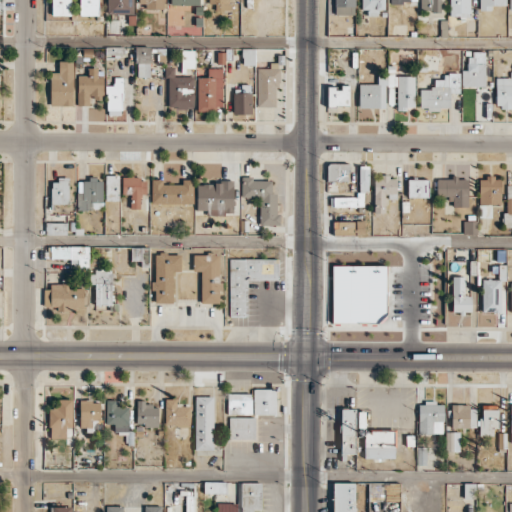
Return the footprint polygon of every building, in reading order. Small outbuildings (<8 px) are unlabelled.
[(52,0),(52,15),(70,16),(70,0),(52,0)] [(99,15),(99,0),(79,0),(79,15),(99,15)] [(106,0),(107,14),(133,14),(133,0),(106,0)] [(138,0),(139,9),(165,8),(164,0),(138,0)] [(208,0),(209,4),(215,4),(215,11),(229,11),(229,0),(208,0)] [(354,0),(334,0),(334,15),(354,15),(354,0)] [(362,0),(363,14),(384,13),(384,0),(362,0)] [(419,0),(420,11),(440,12),(440,0),(419,0)] [(449,0),(449,16),(469,17),(469,0),(449,0)] [(506,5),(505,0),(479,0),(480,10),(492,10),(492,5),(506,5)] [(150,47),(136,46),(136,76),(149,77),(150,47)] [(255,48),(242,49),(243,65),(256,64),(255,48)] [(195,69),(194,50),(182,50),(182,69),(195,69)] [(485,87),(486,52),(469,51),(469,70),(462,70),(462,86),(485,87)] [(73,106),(74,61),(59,61),(58,72),(50,72),(50,105),(73,106)] [(168,108),(194,108),(193,77),(174,77),(174,67),(167,68),(168,108)] [(197,77),(197,110),(223,109),(222,68),(207,68),(208,77),(197,77)] [(257,107),(277,107),(278,68),(257,68),(257,107)] [(459,93),(460,73),(445,72),(445,79),(434,79),(434,88),(420,88),(420,109),(450,109),(450,93),(459,93)] [(103,74),(88,74),(88,75),(77,75),(78,105),(89,105),(89,97),(103,97),(103,74)] [(384,108),(385,86),(395,86),(395,74),(378,74),(377,84),(359,84),(358,107),(384,108)] [(415,76),(397,76),(396,109),(414,109),(415,76)] [(122,114),(121,77),(114,77),(114,85),(106,86),(107,114),(122,114)] [(495,108),(511,107),(511,77),(495,78),(495,108)] [(233,114),(251,114),(250,86),(233,86),(233,114)] [(327,86),(327,105),(349,105),(349,86),(338,86),(327,86)] [(349,181),(349,164),(327,163),(327,181),(349,181)] [(369,166),(359,166),(358,197),(333,197),(333,206),(364,207),(364,193),(368,193),(369,166)] [(119,175),(105,175),(105,200),(119,200),(119,175)] [(259,225),(278,225),(278,193),(272,193),(272,180),(252,181),(252,176),(241,177),(241,198),(252,198),(252,209),(259,209),(259,225)] [(396,176),(374,176),(374,213),(385,213),(385,199),(396,199),(396,176)] [(122,194),(131,194),(130,208),(144,209),(145,178),(122,177),(122,194)] [(479,204),(500,204),(500,178),(480,177),(479,204)] [(468,207),(468,178),(436,178),(436,198),(452,198),(452,206),(468,207)] [(69,204),(69,180),(51,179),(50,204),(69,204)] [(77,180),(77,210),(103,209),(102,179),(77,180)] [(151,203),(192,204),(192,180),(182,180),(182,184),(163,184),(163,179),(152,179),(151,203)] [(407,197),(428,197),(429,179),(408,179),(407,197)] [(233,183),(197,182),(197,210),(206,210),(206,214),(233,215),(233,183)] [(364,220),(333,222),(333,235),(365,234),(364,220)] [(463,233),(476,233),(476,221),(463,221),(463,233)] [(67,223),(46,222),(45,234),(66,235),(67,223)] [(88,246),(50,247),(51,259),(72,258),(72,273),(89,272),(88,246)] [(150,247),(131,247),(131,261),(141,261),(141,267),(149,267),(150,247)] [(154,254),(154,302),(173,303),(173,271),(181,271),(181,254),(154,254)] [(193,254),(193,272),(201,272),(201,303),(219,303),(219,291),(220,291),(219,254),(193,254)] [(229,259),(230,317),(248,316),(247,280),(278,280),(278,259),(229,259)] [(332,323),(386,322),(385,265),(332,266),(332,323)] [(94,284),(95,309),(113,309),(112,270),(89,271),(89,284),(94,284)] [(464,277),(453,277),(452,313),(470,313),(471,295),(464,295),(464,277)] [(482,312),(500,312),(501,280),(483,279),(482,312)] [(83,288),(71,288),(71,280),(61,280),(61,286),(43,286),(44,306),(56,306),(56,311),(84,310),(83,288)] [(276,389),(253,389),(253,414),(276,414),(276,389)] [(252,394),(227,394),(227,414),(252,414),(252,394)] [(213,450),(214,396),(195,396),(195,450),(213,450)] [(72,399),(49,399),(49,438),(66,438),(66,428),(72,428),(72,399)] [(165,426),(189,426),(190,407),(178,406),(178,399),(165,399),(165,426)] [(100,401),(80,400),(79,427),(92,427),(92,419),(100,420),(100,401)] [(106,424),(114,424),(114,431),(129,431),(129,407),(119,407),(119,400),(106,400),(106,424)] [(158,427),(159,403),(137,402),(136,423),(144,423),(144,427),(158,427)] [(418,434),(443,433),(443,404),(436,404),(436,402),(418,402),(418,434)] [(480,435),(493,436),(493,428),(498,428),(498,406),(480,405),(480,435)] [(341,453),(355,453),(355,427),(366,427),(366,410),(341,410),(341,453)] [(229,439),(255,439),(255,417),(229,417),(229,439)] [(395,432),(365,431),(364,457),(395,458),(395,432)] [(445,451),(459,452),(460,432),(446,432),(445,451)] [(204,492),(226,493),(226,482),(204,482),(204,492)] [(252,511),(253,510),(261,510),(261,483),(240,483),(240,511),(252,511)] [(354,511),(355,483),(333,483),(332,511),(354,511)] [(400,483),(370,483),(370,501),(399,501),(400,483)] [(475,499),(476,483),(464,483),(463,498),(475,499)] [(236,511),(236,503),(217,503),(216,511),(236,511)]
